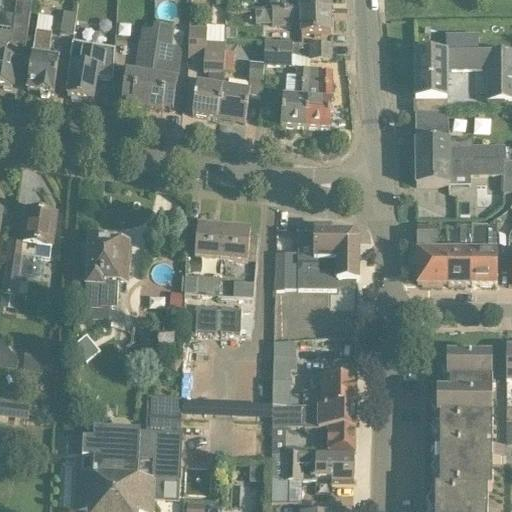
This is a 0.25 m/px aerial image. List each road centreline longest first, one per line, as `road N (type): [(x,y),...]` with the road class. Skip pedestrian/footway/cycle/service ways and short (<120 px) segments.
road 1 (tertiary): [(382,186),(0,137)]
road 2 (tertiary): [(379,511),(379,314)]
road 3 (residential): [(382,186),(364,0)]
road 4 (residential): [(511,315),(379,314)]
road 5 (tertiary): [(379,314),(382,186)]
